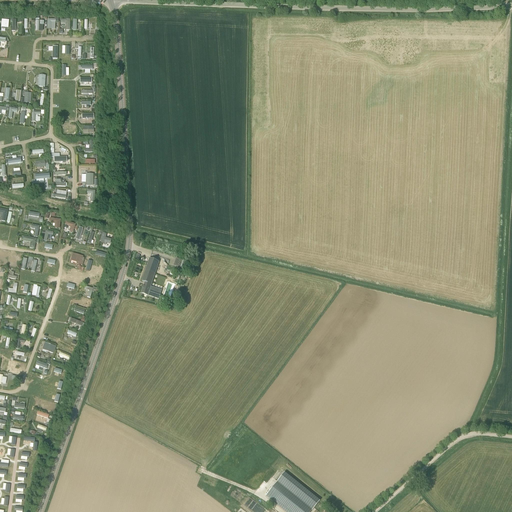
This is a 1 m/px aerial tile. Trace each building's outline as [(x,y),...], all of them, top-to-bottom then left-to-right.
[(86,17),(86,30),(97,30),(97,23),(97,17),(86,17)] [(72,31),(72,20),(62,20),(62,33),(66,33),(66,31),(72,31)] [(0,48),(7,50),(8,40),(0,38),(0,48)] [(39,87),(47,88),(48,75),(40,75),(39,87)] [(33,111),(34,122),(41,122),(41,120),(37,120),(37,117),(42,117),(42,110),(33,111)] [(85,121),(84,129),(93,129),(94,122),(85,121)] [(86,148),(86,153),(95,153),(95,141),(91,142),(91,148),(86,148)] [(62,181),(62,179),(57,179),(57,187),(67,187),(67,181),(62,181)] [(0,219),(7,220),(9,211),(0,209),(0,219)] [(61,228),(61,219),(56,219),(56,217),(51,217),(51,214),(46,214),(47,223),(56,223),(56,228),(61,228)] [(69,229),(69,230),(74,232),(77,225),(68,221),(65,228),(69,229)] [(35,237),(39,238),(41,227),(33,225),(32,229),(36,230),(35,237)] [(85,238),(88,229),(81,227),(77,239),(82,241),(83,238),(85,238)] [(161,293),(150,289),(159,262),(150,258),(142,281),(145,283),(142,294),(159,299),(161,293)] [(177,258),(174,266),(184,269),(187,262),(177,258)] [(37,273),(39,260),(30,259),(29,263),(33,264),(32,272),(37,273)] [(136,265),(132,278),(135,279),(140,267),(136,265)] [(100,282),(102,268),(90,267),(90,271),(93,271),(92,276),(95,276),(95,281),(100,282)] [(14,289),(9,289),(9,293),(18,293),(18,284),(14,284),(14,289)] [(33,295),(40,296),(42,287),(35,286),(33,295)] [(87,289),(86,294),(89,294),(89,298),(94,299),(95,288),(87,287),(87,289)] [(83,298),(81,305),(88,306),(89,299),(83,298)] [(84,327),(85,322),(72,318),(71,323),(84,327)] [(17,339),(18,349),(26,349),(25,339),(17,339)] [(44,349),(55,354),(57,348),(46,343),(44,349)] [(8,360),(4,372),(8,373),(12,362),(8,360)] [(23,373),(13,369),(11,373),(22,377),(23,373)] [(54,399),(56,395),(49,391),(47,394),(49,395),(48,397),(54,399)] [(23,414),(23,410),(25,410),(25,405),(16,404),(16,414),(23,414)] [(53,416),(42,413),(41,418),(47,420),(46,423),(50,425),(53,416)] [(9,447),(16,448),(17,440),(11,439),(9,447)] [(286,511),(311,511),(314,508),(279,480),(266,496),(286,511)]
